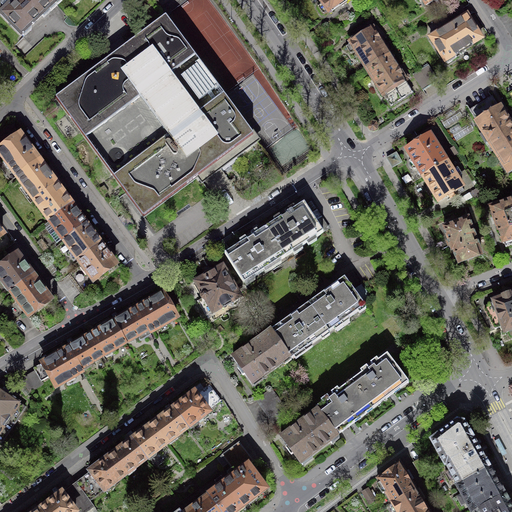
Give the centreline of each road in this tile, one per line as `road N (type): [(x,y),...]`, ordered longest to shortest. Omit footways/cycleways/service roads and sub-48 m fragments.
road 1 (residential): [(2,511),(202,365),(219,372),(297,500)]
road 2 (residential): [(144,281),(353,152)]
road 3 (residential): [(297,500),(454,381),(482,378)]
road 4 (residential): [(13,103),(144,281)]
road 5 (residential): [(353,152),(511,56)]
road 6 (residential): [(249,0),(353,152)]
road 7 (residential): [(353,152),(436,297)]
road 8 (residential): [(13,103),(123,0)]
road 9 (residential): [(0,214),(77,319)]
